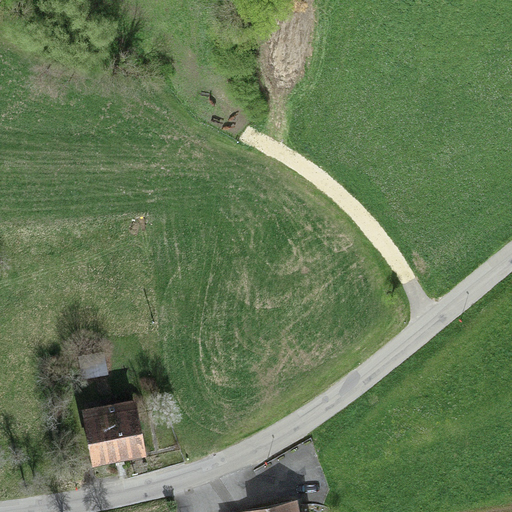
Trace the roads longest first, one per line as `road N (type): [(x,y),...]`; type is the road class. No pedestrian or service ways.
road 1 (tertiary): [(511,257),(273,438),(175,478),(6,511)]
road 2 (track): [(416,334),(406,280),(384,246),(233,119)]
road 3 (track): [(185,0),(200,26),(210,82),(233,119)]
